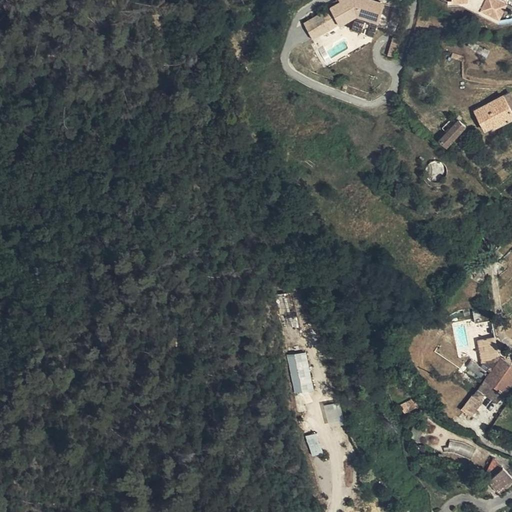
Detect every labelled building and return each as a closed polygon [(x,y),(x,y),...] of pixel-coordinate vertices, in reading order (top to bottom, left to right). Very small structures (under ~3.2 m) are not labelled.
[(370,0),(348,0),(304,25),(312,39),(356,15),(350,29),(372,36),(382,4),(370,0)] [(507,5),(496,0),(486,0),(480,12),(499,22),(507,5)] [(486,51),(471,41),(468,46),(482,56),(486,51)] [(511,96),(510,92),(503,96),(508,104),(511,101),(511,96)] [(511,101),(508,104),(503,96),(475,111),(486,131),(494,127),(495,129),(511,119),(511,101)] [(448,132),(457,123),(452,118),(443,128),(448,132)] [(458,121),(457,123),(448,132),(440,140),(447,147),(466,127),(458,121)] [(313,390),(292,292),(275,297),(295,395),(313,390)] [(492,321),(490,305),(483,307),(485,322),(492,321)] [(492,321),(485,322),(476,324),(479,340),(495,337),(492,321)] [(494,361),(499,355),(495,337),(479,340),(483,363),(494,361)] [(491,372),(501,357),(499,355),(494,361),(483,363),(481,366),(489,370),(491,372)] [(485,380),(505,394),(511,383),(511,364),(501,357),(491,372),(485,380)] [(483,378),(489,370),(481,366),(471,359),(467,366),(483,378)] [(484,395),(497,404),(505,394),(485,380),(477,390),(484,395)] [(480,400),(484,395),(477,390),(474,396),(473,395),(461,410),(471,417),(482,402),(480,400)] [(406,404),(409,411),(416,407),(412,400),(406,404)] [(340,403),(325,406),(329,426),(344,423),(340,403)] [(404,414),(409,411),(406,404),(400,407),(404,414)] [(307,440),(311,452),(321,449),(316,436),(307,440)] [(313,458),(323,454),(321,449),(311,452),(313,458)] [(489,481),(500,492),(511,480),(511,476),(503,467),(489,481)]
